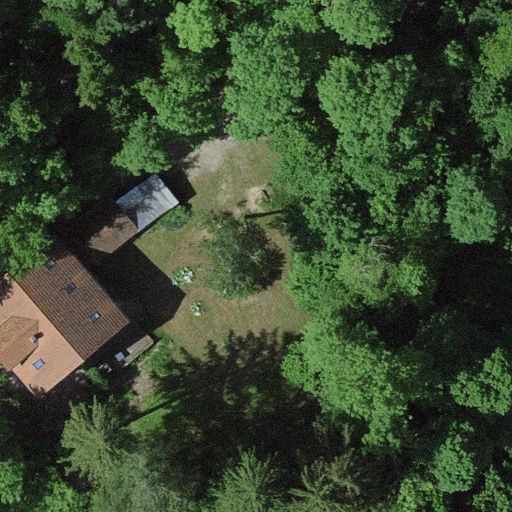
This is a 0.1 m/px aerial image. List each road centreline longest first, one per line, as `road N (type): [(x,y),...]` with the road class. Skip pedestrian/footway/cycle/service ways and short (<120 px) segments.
road 1 (residential): [(0,268),(108,174),(197,117),(418,0)]
road 2 (residential): [(155,0),(0,146)]
